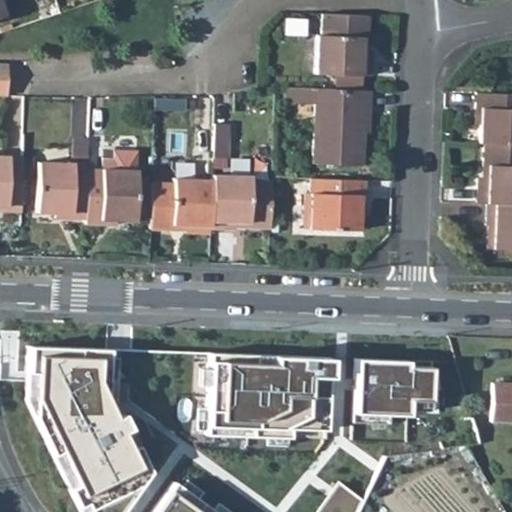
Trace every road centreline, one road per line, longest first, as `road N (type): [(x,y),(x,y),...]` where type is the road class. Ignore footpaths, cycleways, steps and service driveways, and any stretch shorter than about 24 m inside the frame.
road 1 (tertiary): [(0,290),(412,306)]
road 2 (residential): [(422,28),(412,306)]
road 3 (residential): [(266,0),(224,36),(223,66),(57,59)]
